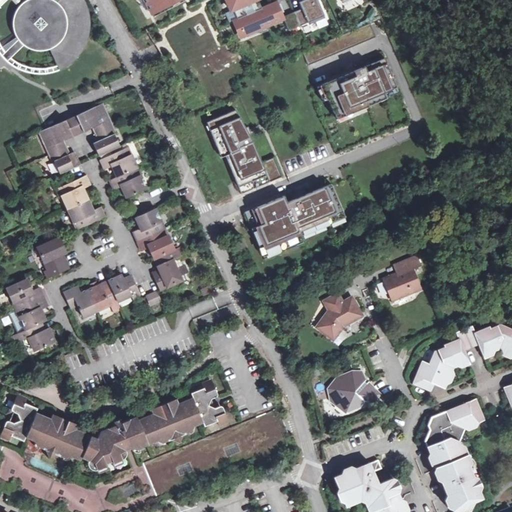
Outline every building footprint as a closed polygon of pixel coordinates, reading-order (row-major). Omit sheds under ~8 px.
[(11,0),(19,8),(15,15),(13,23),(14,24),(17,33),(20,39),(24,44),(29,48),(38,51),(49,50),(59,71),(81,52),(90,28),(86,5),(82,0),(11,0)] [(144,0),(151,13),(173,0),(144,0)] [(225,0),(230,11),(233,10),(237,19),(235,20),(242,38),(283,20),(276,3),(261,9),(256,0),(225,0)] [(313,0),(303,0),(297,3),(299,10),(305,22),(321,16),(313,0)] [(297,25),(305,22),(299,10),(292,13),(297,25)] [(368,25),(303,53),(307,64),(374,37),(368,25)] [(213,75),(243,59),(233,41),(203,57),(213,75)] [(398,95),(384,60),(320,87),(334,122),(398,95)] [(85,163),(79,150),(71,153),(66,141),(99,125),(105,138),(97,141),(103,155),(125,145),(106,102),(44,131),(63,172),(85,163)] [(237,107),(203,122),(206,128),(203,129),(216,158),(222,156),(238,193),(268,180),(237,107)] [(122,176),(115,179),(119,188),(126,184),(132,196),(151,187),(132,146),(106,158),(110,168),(117,164),(122,176)] [(57,173),(56,161),(41,163),(42,174),(57,173)] [(90,174),(62,185),(80,227),(108,214),(105,206),(97,209),(87,186),(94,183),(90,174)] [(279,197),(248,211),(254,225),(247,228),(260,260),(299,243),(296,235),(343,215),(330,185),(282,206),(279,197)] [(145,226),(138,230),(146,248),(154,245),(166,270),(158,274),(165,289),(186,279),(177,257),(188,252),(185,245),(179,248),(160,207),(140,215),(145,226)] [(73,267),(67,253),(70,251),(64,236),(42,246),(52,268),(49,270),(52,276),(73,267)] [(417,257),(409,260),(412,268),(420,265),(417,257)] [(383,279),(390,296),(397,293),(399,297),(412,292),(411,291),(420,287),(409,260),(396,265),(400,272),(383,279)] [(64,293),(69,305),(75,302),(76,305),(82,318),(131,296),(133,300),(140,296),(131,276),(126,278),(124,279),(122,275),(81,293),(80,290),(78,287),(64,293)] [(4,289),(31,352),(54,343),(41,311),(48,308),(39,288),(30,291),(25,280),(4,289)] [(156,290),(145,296),(150,307),(162,302),(156,290)] [(344,305),(342,302),(338,293),(324,301),(328,310),(316,327),(333,339),(343,326),(361,316),(353,300),(344,305)] [(344,305),(353,300),(352,297),(342,302),(344,305)] [(187,306),(62,357),(79,399),(204,348),(195,327),(193,320),(187,306)] [(458,339),(444,345),(444,347),(434,351),(429,363),(422,361),(412,383),(427,389),(430,383),(443,388),(445,388),(448,380),(446,375),(452,372),(454,366),(460,363),(461,359),(467,357),(462,346),(477,341),(481,351),(488,349),(492,351),(497,348),(504,351),(509,349),(511,353),(511,328),(500,324),(490,328),(489,326),(474,332),(473,329),(471,325),(455,331),(457,336),(458,339)] [(360,397),(359,396),(357,392),(366,380),(362,371),(353,371),(352,374),(345,374),(344,377),(337,377),(330,387),(336,402),(348,410),(355,401),(361,405),(366,399),(374,400),(381,392),(369,382),(362,392),(363,395),(360,397)] [(136,417),(121,422),(131,447),(137,445),(138,448),(156,440),(155,438),(162,435),(164,441),(189,431),(187,426),(192,423),(192,426),(203,422),(204,426),(217,421),(218,424),(226,421),(226,419),(226,417),(222,408),(220,406),(214,408),(208,405),(210,398),(215,397),(216,396),(217,393),(212,383),(210,382),(203,385),(204,388),(193,392),(192,395),(193,397),(178,403),(176,400),(151,410),(153,414),(137,420),(136,417)] [(93,468),(96,468),(99,464),(105,461),(117,456),(122,459),(124,455),(125,454),(125,449),(115,425),(99,431),(96,438),(75,429),(76,426),(71,424),(72,422),(68,420),(67,421),(61,419),(61,417),(57,415),(56,417),(52,415),(50,419),(36,412),(36,410),(35,407),(25,402),(26,399),(20,397),(18,397),(17,397),(12,408),(12,409),(12,410),(17,412),(20,420),(14,423),(8,420),(6,421),(1,432),(1,434),(2,435),(9,438),(11,435),(21,439),(24,438),(25,436),(34,440),(36,438),(41,440),(39,446),(59,454),(61,448),(67,451),(65,453),(79,459),(81,457),(87,459),(87,462),(87,464),(89,467),(90,468),(93,468)] [(355,401),(348,410),(361,405),(355,401)] [(434,418),(436,424),(430,426),(427,437),(425,441),(453,511),(469,511),(472,511),(470,508),(473,507),(476,501),(482,498),(479,490),(482,485),(479,477),(474,477),(468,463),(463,463),(459,455),(462,448),(459,441),(464,427),(468,426),(470,423),(475,423),(484,420),(480,409),(465,403),(435,415),(434,418)] [(143,463),(159,503),(293,448),(288,435),(285,429),(282,422),(277,408),(241,423),(143,463)] [(131,447),(121,422),(120,420),(114,423),(115,425),(125,449),(131,447)] [(369,429),(346,440),(351,449),(373,438),(369,429)] [(135,511),(159,503),(143,463),(93,483),(3,445),(0,451),(0,489),(54,511),(135,511)] [(99,464),(96,468),(98,472),(108,468),(105,461),(99,464)] [(405,511),(400,500),(398,501),(395,494),(398,493),(392,478),(378,484),(374,472),(381,469),(377,461),(364,466),(363,464),(333,477),(337,487),(339,492),(344,494),(342,500),(345,508),(359,502),(361,501),(375,507),(376,511),(405,511)] [(483,511),(497,511),(511,506),(511,490),(480,503),(483,511)]
